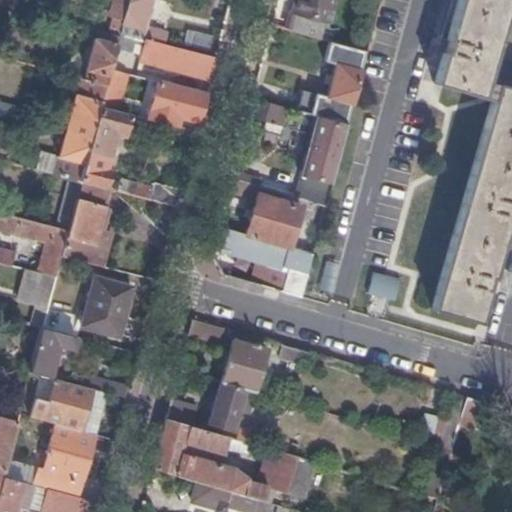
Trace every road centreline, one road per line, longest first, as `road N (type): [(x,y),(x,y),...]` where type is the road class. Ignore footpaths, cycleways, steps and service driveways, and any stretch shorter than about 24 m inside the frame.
road 1 (residential): [(511,380),(178,285)]
road 2 (residential): [(254,0),(178,285)]
road 3 (residential): [(178,285),(117,511)]
